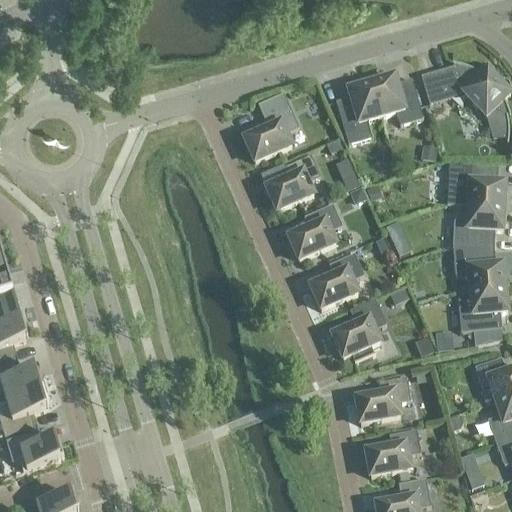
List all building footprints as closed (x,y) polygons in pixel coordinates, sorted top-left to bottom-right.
[(510,100),(509,98),(510,96),(511,95),(511,93),(511,91),(511,90),(510,89),(510,88),(509,87),(507,85),(506,85),(504,84),(502,84),(501,84),(499,85),(498,86),(493,81),(489,85),(485,81),(480,78),(475,75),(470,72),(464,70),(459,68),(453,67),(452,72),(421,81),(429,110),(454,103),(454,102),(464,99),(486,122),(488,120),(494,141),(509,141),(509,136),(509,131),(508,126),(507,121),(507,120),(510,119),(509,114),(507,109),(505,105),(510,100)] [(395,82),(372,88),(382,122),(396,118),(400,130),(423,124),(412,84),(397,88),(395,82)] [(382,122),(372,88),(349,95),(351,102),(336,106),(348,150),(372,143),(367,126),(382,122)] [(244,144),(255,168),(292,152),(286,139),(299,133),(284,98),(258,110),(269,133),(244,144)] [(325,151),(332,166),(346,160),(339,144),(325,151)] [(267,193),(277,217),(314,201),(308,188),(321,183),(311,160),(285,172),(290,183),(267,193)] [(498,172),(449,170),(447,209),(468,211),(504,212),(505,188),(498,188),(498,172)] [(353,179),(342,184),(348,197),(360,192),(353,179)] [(361,193),(350,198),(355,210),(366,205),(361,193)] [(330,237),(343,232),(333,210),(307,221),(312,232),(289,242),(299,266),(336,250),(330,237)] [(454,225),(453,254),(494,253),(495,236),(502,236),(504,212),(468,211),(468,226),(454,225)] [(400,245),(392,253),(400,261),(408,254),(400,245)] [(469,282),(470,297),(505,293),(503,270),(496,270),(494,253),(453,254),(456,283),(469,282)] [(352,286),(364,281),(355,259),(329,270),(334,281),(311,292),(321,315),(358,299),(352,286)] [(0,278),(0,284),(2,291),(12,288),(9,276),(0,278)] [(505,293),(470,297),(472,312),(458,313),(461,337),(502,334),(500,318),(507,317),(505,293)] [(349,316),(356,330),(333,341),(343,364),(351,361),(355,369),(376,360),(372,351),(380,348),(374,335),(386,330),(375,304),(349,316)] [(0,331),(23,325),(19,310),(15,311),(14,305),(0,309),(0,331)] [(23,325),(0,331),(0,366),(11,364),(8,352),(26,347),(24,342),(28,341),(23,325)] [(491,394),(495,406),(511,400),(511,375),(506,377),(501,363),(475,372),(483,397),(491,394)] [(0,395),(3,395),(6,405),(43,394),(39,379),(35,380),(34,375),(16,380),(12,368),(0,372),(0,395)] [(356,404),(361,430),(400,422),(397,409),(411,406),(406,382),(379,388),(381,399),(356,404)] [(43,394),(6,405),(9,415),(0,418),(0,425),(4,441),(31,433),(28,421),(46,416),(45,411),(48,410),(43,394)] [(488,425),(496,448),(511,442),(511,400),(495,406),(500,421),(488,425)] [(366,457),(371,482),(410,475),(408,461),(421,459),(416,435),(389,440),(391,452),(366,457)] [(23,464),(27,475),(57,467),(58,467),(64,465),(59,448),(56,449),(54,444),(36,449),(33,438),(6,445),(12,467),(23,464)] [(511,468),(511,442),(496,448),(504,471),(511,468)] [(376,510),(376,511),(429,511),(431,511),(426,484),(398,489),(401,505),(376,510)] [(77,511),(74,498),(67,500),(37,509),(37,511),(77,511)]
